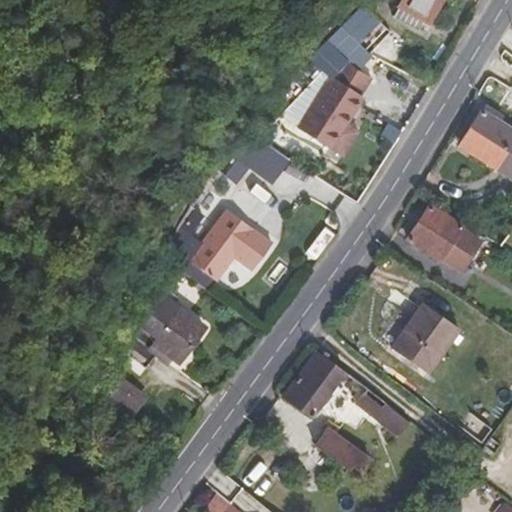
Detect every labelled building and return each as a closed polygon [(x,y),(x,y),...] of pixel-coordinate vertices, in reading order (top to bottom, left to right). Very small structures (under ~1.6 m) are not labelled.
[(424,21),(436,0),(398,0),(396,5),(424,21)] [(327,70),(377,19),(365,7),(312,56),(327,70)] [(369,53),(365,49),(387,28),(378,20),(347,52),(358,64),(369,53)] [(328,145),(362,93),(342,81),(358,64),(347,52),(328,72),(332,74),(298,126),(328,145)] [(511,168),(511,127),(482,109),(463,139),(511,168)] [(252,136),(231,174),(270,195),(290,157),(252,136)] [(249,268),(271,241),(224,206),(185,255),(213,277),(232,254),(249,268)] [(458,272),(477,242),(482,234),(464,223),(462,227),(429,207),(408,241),(458,272)] [(483,245),(487,238),(482,234),(477,242),(483,245)] [(425,369),(459,324),(424,298),(391,343),(425,369)] [(176,359),(202,326),(177,307),(152,340),(137,329),(122,348),(144,365),(154,352),(165,360),(170,354),(176,359)] [(310,416),(344,373),(317,351),(283,395),(310,416)] [(383,408),(365,394),(356,406),(374,420),(383,408)] [(358,455),(327,430),(314,446),(345,471),(358,455)] [(218,496),(207,509),(211,511),(225,511),(230,506),(218,496)]
